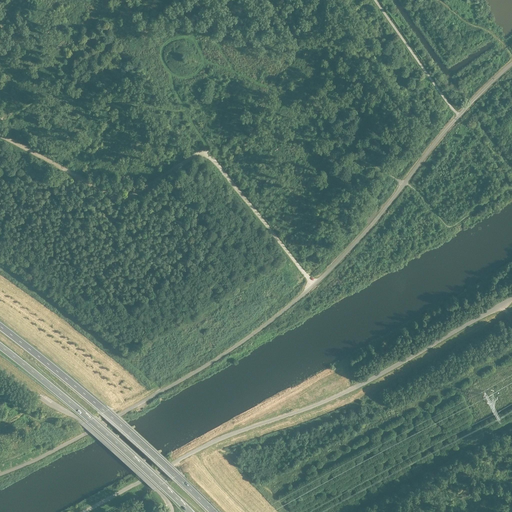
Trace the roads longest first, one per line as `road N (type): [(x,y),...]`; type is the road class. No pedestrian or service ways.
road 1 (unclassified): [(0,473),(122,414),(288,309),(338,263),(458,115),(511,62)]
road 2 (tertiary): [(85,511),(222,438),(350,389),(511,298)]
road 3 (track): [(316,283),(210,153),(123,200),(0,135)]
road 4 (trunk): [(212,511),(0,325)]
road 5 (trunk): [(0,346),(189,511)]
road 6 (unclassified): [(172,511),(80,420)]
